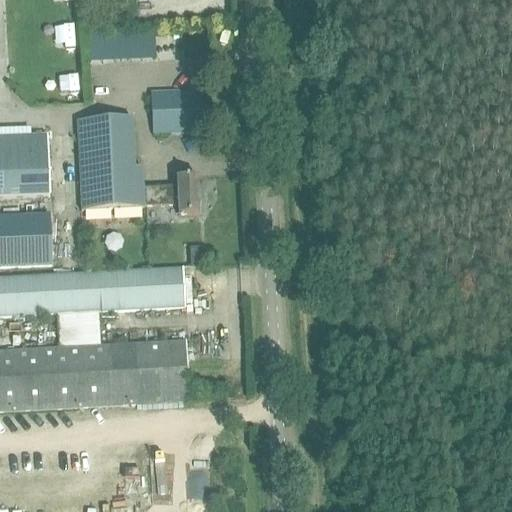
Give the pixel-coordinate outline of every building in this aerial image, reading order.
[(54,51),(74,49),(71,25),(51,28),(54,51)] [(91,63),(153,62),(152,36),(90,37),(91,63)] [(57,73),(57,91),(74,91),(74,73),(57,73)] [(201,93),(151,95),(153,136),(203,134),(201,93)] [(180,209),(180,217),(199,216),(198,179),(178,180),(179,188),(145,189),(144,169),(136,170),(134,120),(79,122),(83,213),(180,209)] [(48,138),(0,139),(0,201),(50,199),(48,138)] [(0,221),(0,273),(52,271),(49,219),(0,221)] [(187,249),(188,266),(200,266),(199,249),(187,249)] [(0,413),(189,404),(186,344),(100,348),(98,313),(185,310),(183,270),(0,277),(0,317),(57,315),(59,350),(0,353),(0,413)]
